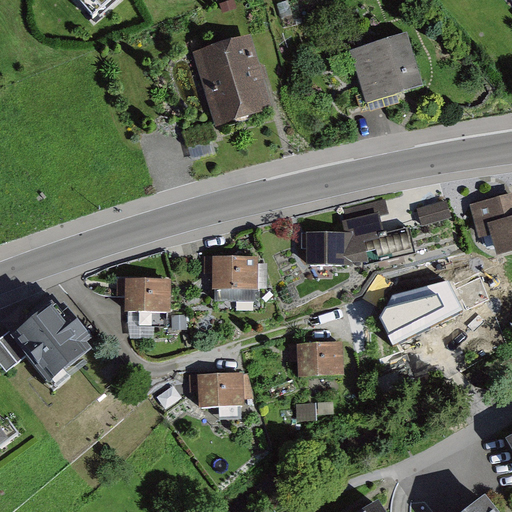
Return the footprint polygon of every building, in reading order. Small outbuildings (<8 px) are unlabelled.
[(72,0),(90,20),(113,0),(72,0)] [(243,55),(183,73),(209,160),(269,142),(243,55)] [(401,57),(340,73),(355,129),(416,112),(401,57)] [(473,220),(511,209),(511,188),(468,201),(473,220)] [(450,198),(421,207),(426,224),(455,216),(450,198)] [(511,248),(511,211),(487,218),(496,253),(511,248)] [(339,256),(296,257),(296,292),(339,291),(363,287),(358,265),(376,258),(372,238),(380,236),(376,221),(336,231),(339,242),(335,244),(339,256)] [(258,256),(203,255),(202,298),(257,299),(258,256)] [(170,275),(114,274),(115,318),(170,319),(170,275)] [(92,345),(50,294),(4,332),(46,382),(92,345)] [(445,316),(398,318),(399,355),(447,353),(445,316)] [(356,345),(309,348),(311,384),(358,381),(356,345)] [(255,371),(207,373),(209,410),(256,408),(255,371)] [(0,407),(0,462),(26,444),(0,407)]
